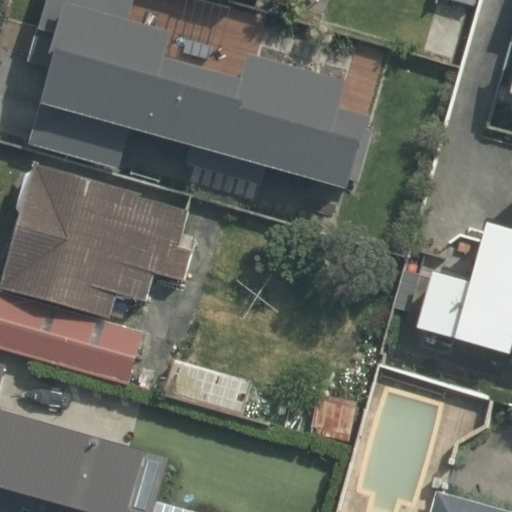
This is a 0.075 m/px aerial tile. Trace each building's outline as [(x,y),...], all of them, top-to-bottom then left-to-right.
[(131,0),(39,0),(27,47),(47,52),(21,148),(128,178),(139,136),(191,150),(186,167),(265,188),(269,174),(338,193),(352,141),(318,131),(332,80),(241,55),(227,76),(160,57),(166,34),(125,23),(131,0)] [(387,67),(379,99),(429,112),(437,80),(387,67)] [(40,161),(3,289),(112,320),(120,294),(148,302),(156,272),(183,279),(191,250),(180,247),(192,204),(40,161)] [(511,229),(491,224),(475,284),(436,273),(420,330),(511,354),(511,229)] [(0,300),(0,349),(129,384),(142,335),(1,296),(0,300)] [(146,471),(282,511),(288,511),(310,437),(249,419),(260,382),(179,358),(146,471)] [(316,429),(354,440),(365,403),(327,392),(316,429)] [(0,511),(147,511),(157,481),(132,473),(140,443),(0,403),(0,511)] [(511,511),(441,492),(435,511),(511,511)]
